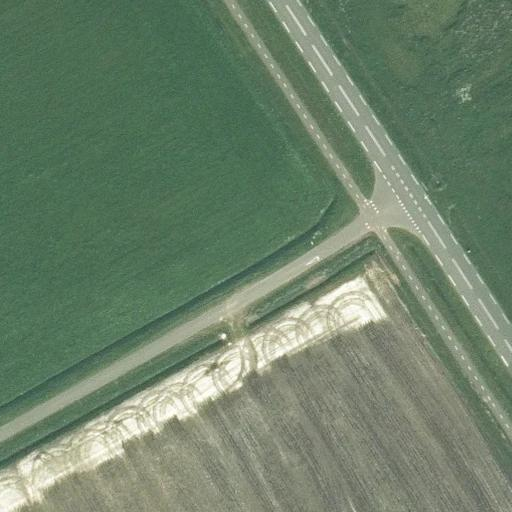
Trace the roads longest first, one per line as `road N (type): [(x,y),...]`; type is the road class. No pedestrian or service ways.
road 1 (unclassified): [(0,429),(411,195)]
road 2 (primary): [(411,195),(282,0)]
road 3 (primary): [(511,351),(411,195)]
